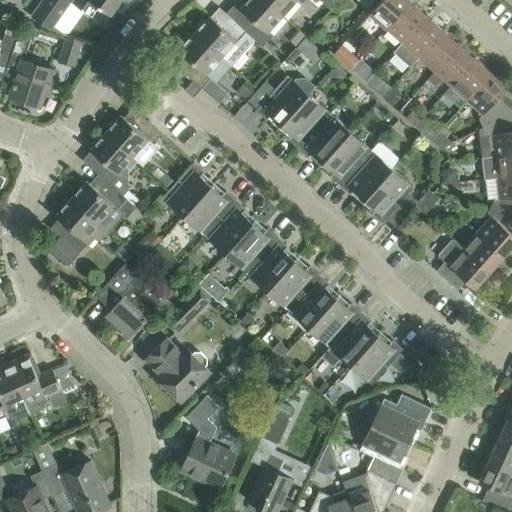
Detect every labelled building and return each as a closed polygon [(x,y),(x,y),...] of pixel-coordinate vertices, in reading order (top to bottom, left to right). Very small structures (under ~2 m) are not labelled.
[(44,0),(33,16),(50,28),(68,2),(65,0),(44,0)] [(72,0),(71,2),(92,17),(99,7),(111,15),(121,0),(72,0)] [(247,0),(240,9),(243,12),(235,21),(251,36),(263,47),(271,54),(275,50),(266,43),(272,36),(268,32),(283,16),(265,0),(247,0)] [(265,0),(283,16),(296,0),(298,0),(302,3),(304,0),(265,0)] [(381,0),(370,13),(386,28),(410,1),(411,0),(381,0)] [(426,16),(410,1),(386,28),(402,42),(393,52),(394,52),(426,16)] [(257,42),(235,21),(226,30),(210,16),(194,33),(221,57),(233,68),(257,42)] [(443,30),(426,16),(394,52),(410,67),(419,57),(443,30)] [(0,65),(7,68),(8,66),(13,49),(17,39),(20,30),(23,21),(10,17),(4,35),(3,40),(2,41),(0,39),(0,65)] [(8,66),(7,68),(19,71),(14,87),(10,97),(39,106),(43,93),(48,94),(56,71),(36,64),(23,60),(22,60),(31,34),(20,30),(17,39),(13,49),(8,66)] [(419,57),(435,71),(459,44),(443,30),(419,57)] [(194,33),(179,50),(198,68),(189,77),(193,81),(201,89),(220,105),(229,94),(206,74),(221,57),(194,33)] [(81,40),(68,36),(60,60),(73,64),(81,40)] [(475,59),(459,44),(435,71),(427,80),(435,87),(443,78),(451,86),(475,59)] [(340,47),(334,54),(343,62),(349,55),(340,47)] [(491,73),(475,59),(451,86),(467,100),(491,73)] [(371,68),(361,60),(352,70),(362,79),(371,68)] [(391,88),(375,73),(367,83),(383,97),(391,88)] [(491,73),(467,100),(482,114),(479,118),(483,127),(511,112),(511,109),(499,97),(507,88),(491,73)] [(287,75),(269,95),(256,110),(266,119),(270,115),(281,125),(308,94),(315,86),(306,78),(296,78),(294,81),(287,75)] [(201,89),(193,81),(185,89),(193,97),(201,89)] [(356,83),(351,88),(358,95),(363,89),(356,83)] [(391,90),(384,97),(393,106),(400,99),(391,90)] [(308,94),(281,125),(292,134),(288,139),(298,148),(329,113),(308,94)] [(377,101),(373,105),(379,110),(382,107),(377,101)] [(412,111),(406,118),(415,126),(421,119),(412,111)] [(511,112),(483,127),(485,146),(493,145),(495,156),(511,153),(511,112)] [(350,131),(329,113),(298,148),(308,157),(312,152),(323,162),(350,131)] [(138,162),(143,166),(156,152),(155,147),(152,144),(161,133),(149,123),(141,132),(121,115),(105,132),(138,162)] [(437,134),(421,119),(415,126),(431,140),(437,134)] [(371,150),(350,131),(323,162),(334,172),(330,176),(340,185),(371,150)] [(98,174),(130,202),(136,196),(128,189),(128,168),(130,170),(138,162),(105,132),(90,150),(106,164),(98,174)] [(377,143),(371,150),(340,185),(350,194),(354,189),(365,199),(398,161),(398,157),(381,143),(377,143)] [(511,175),(511,153),(495,156),(481,157),(484,178),(497,177),(511,175)] [(398,162),(398,161),(365,199),(376,209),(372,213),(382,223),(386,218),(395,226),(414,205),(417,201),(408,193),(413,187),(393,169),(398,162)] [(193,162),(180,177),(177,181),(176,180),(168,188),(169,189),(162,197),(183,216),(211,185),(200,175),(204,171),(193,162)] [(511,175),(497,177),(484,178),(484,180),(497,178),(500,198),(495,198),(491,206),(511,212),(511,175)] [(71,198),(108,231),(123,215),(127,218),(136,207),(115,189),(106,198),(87,181),(71,198)] [(222,195),(211,185),(183,216),(204,235),(236,199),(226,191),(222,195)] [(418,201),(417,201),(414,205),(425,214),(439,198),(428,189),(418,201)] [(108,231),(71,198),(56,216),(75,233),(67,242),(60,236),(49,248),(68,265),(87,244),(89,245),(95,239),(98,242),(108,231)] [(246,208),(236,199),(204,235),(225,253),(253,223),(242,213),(246,208)] [(511,227),(511,212),(491,206),(487,213),(491,216),(477,232),(504,256),(511,246),(511,233),(509,231),(511,227)] [(225,253),(246,272),(277,237),(267,228),(264,232),(253,223),(225,253)] [(504,256),(477,232),(463,248),(489,272),(490,272),(504,256)] [(287,245),(277,237),(246,272),(267,290),(294,260),(283,250),(287,245)] [(156,246),(147,239),(134,254),(139,259),(147,250),(154,256),(159,251),(155,247),(156,246)] [(463,248),(452,240),(437,256),(444,261),(436,271),(457,289),(465,280),(475,289),(490,272),(463,248)] [(133,255),(121,244),(115,252),(126,261),(126,262),(133,255)] [(305,270),(294,260),(267,290),(288,309),(319,274),(309,265),(305,270)] [(126,261),(96,296),(117,314),(111,320),(130,337),(143,323),(146,325),(160,309),(141,293),(150,282),(126,262),(126,261)] [(329,283),(319,274),(288,309),(309,328),(336,297),(325,287),(329,283)] [(209,299),(198,288),(165,321),(177,332),(209,299)] [(309,328),(330,346),(361,311),(351,302),(347,307),(336,297),(309,328)] [(371,320),(361,311),(330,346),(350,365),(378,334),(367,325),(371,320)] [(389,344),(378,334),(350,365),(372,384),(390,364),(400,352),(403,349),(393,340),(389,344)] [(166,339),(160,344),(146,358),(162,374),(157,378),(180,401),(210,371),(204,365),(206,363),(206,358),(200,352),(195,352),(193,354),(187,348),(181,354),(166,339)] [(8,363),(30,414),(44,408),(47,401),(46,398),(62,390),(52,369),(40,374),(31,352),(8,363)] [(403,369),(410,361),(400,352),(391,363),(398,369),(403,369)] [(232,379),(244,367),(236,359),(225,371),(232,379)] [(0,417),(8,414),(10,418),(16,420),(30,414),(8,363),(0,366),(0,417)] [(384,398),(372,424),(409,441),(415,428),(421,430),(431,408),(401,393),(396,404),(384,398)] [(207,395),(200,402),(185,416),(199,430),(181,469),(220,487),(235,455),(209,443),(216,427),(207,418),(218,407),(207,395)] [(275,407),(261,436),(277,443),(290,415),(275,407)] [(511,424),(506,422),(497,442),(511,448),(511,424)] [(409,441),(372,424),(360,450),(402,470),(408,457),(403,454),(409,441)] [(42,471),(52,494),(53,495),(67,489),(77,511),(95,511),(111,505),(91,460),(61,474),(47,442),(32,449),(42,470),(42,471)] [(511,448),(497,442),(488,461),(511,472),(511,448)] [(264,466),(257,482),(248,501),(272,511),(276,511),(292,479),(277,472),(283,460),(271,454),(265,466),(264,466)] [(511,496),(511,472),(488,461),(478,481),(490,487),(484,501),(505,511),(511,496)] [(365,474),(343,482),(353,511),(378,511),(381,511),(387,499),(388,499),(396,483),(367,469),(365,474)] [(52,494),(42,471),(30,476),(35,487),(7,499),(12,511),(47,511),(41,498),(52,494)] [(0,474),(0,497),(8,494),(0,474)] [(353,511),(346,491),(332,496),(319,490),(309,511),(353,511)]
